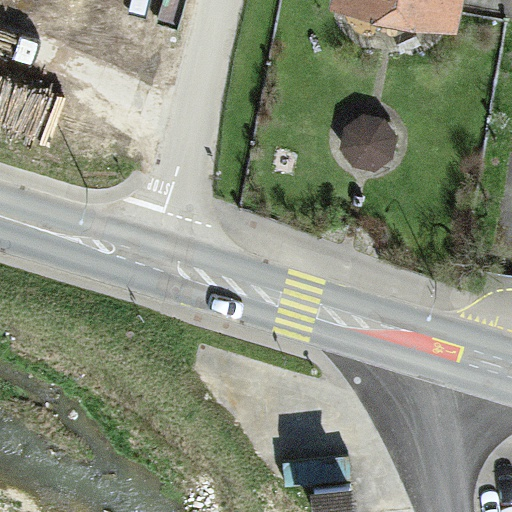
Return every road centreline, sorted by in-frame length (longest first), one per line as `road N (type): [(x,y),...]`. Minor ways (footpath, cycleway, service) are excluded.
road 1 (secondary): [(511,369),(152,259)]
road 2 (residential): [(152,259),(216,0)]
road 3 (track): [(448,511),(424,386),(435,346)]
road 4 (secondary): [(152,259),(0,212)]
